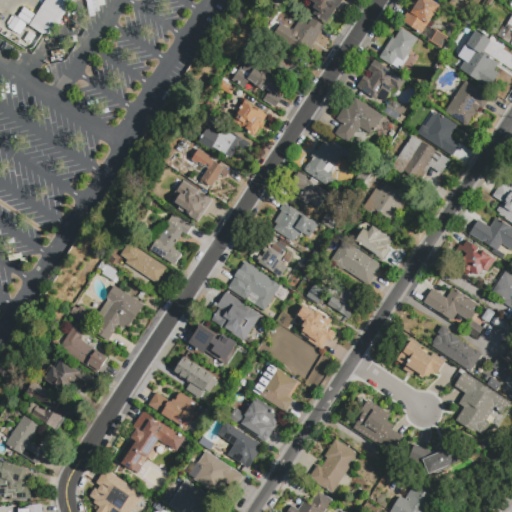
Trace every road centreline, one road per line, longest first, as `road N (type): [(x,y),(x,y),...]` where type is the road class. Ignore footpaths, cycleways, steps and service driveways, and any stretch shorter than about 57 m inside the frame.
road 1 (residential): [(382,0),(108,414),(69,480),(69,511)]
road 2 (residential): [(511,118),(255,511)]
